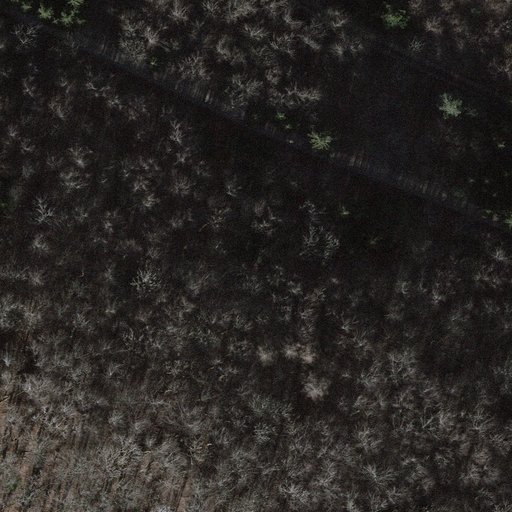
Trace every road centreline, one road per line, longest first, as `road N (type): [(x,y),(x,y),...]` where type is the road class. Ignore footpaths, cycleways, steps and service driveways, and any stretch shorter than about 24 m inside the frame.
road 1 (track): [(2,0),(390,181),(511,227)]
road 2 (track): [(511,106),(304,0)]
